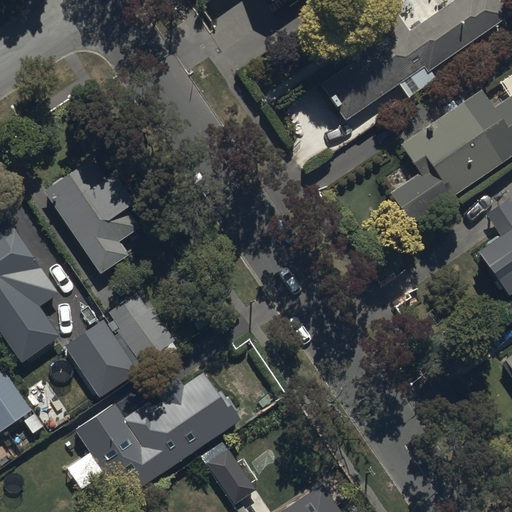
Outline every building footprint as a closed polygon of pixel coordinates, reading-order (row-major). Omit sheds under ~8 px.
[(342,119),(395,82),(406,98),(437,77),(430,66),(507,14),(497,0),(447,0),(408,27),(405,21),(316,81),(342,119)] [(406,161),(414,172),(387,190),(409,222),(511,151),(511,89),(490,104),(479,87),(394,144),(406,161)] [(93,153),(41,188),(88,257),(97,271),(127,251),(118,237),(139,222),(93,153)] [(472,244),(505,293),(511,288),(511,204),(507,197),(484,211),(496,228),(472,244)] [(0,207),(0,328),(22,361),(59,336),(40,308),(60,294),(0,207)] [(108,310),(148,369),(178,350),(137,291),(108,310)] [(98,398),(138,371),(104,320),(64,347),(98,398)] [(511,351),(500,359),(511,376),(511,351)] [(122,498),(238,420),(202,366),(123,419),(113,404),(75,429),(122,498)] [(0,369),(0,429),(32,408),(4,367),(0,369)] [(237,508),(260,492),(232,451),(209,466),(237,508)] [(274,511),(344,511),(322,480),(274,511)]
